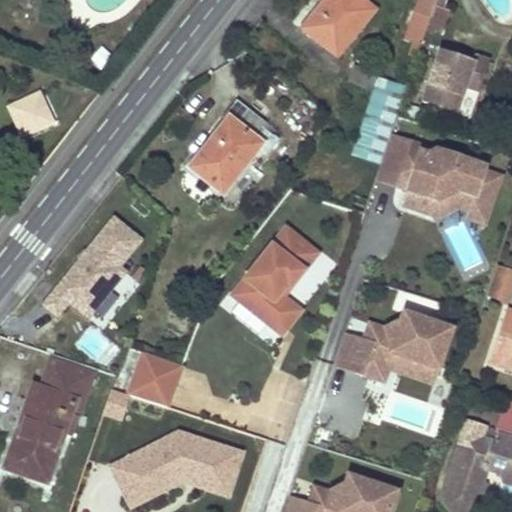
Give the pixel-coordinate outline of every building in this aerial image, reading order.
[(336,56),(354,33),(373,10),(361,0),(324,0),(302,28),(336,56)] [(418,0),(405,39),(422,44),(429,22),(436,1),(436,0),(418,0)] [(441,26),(448,5),(443,3),(436,1),(429,22),(441,26)] [(481,88),(491,58),(444,42),(424,98),(457,110),(466,83),(481,88)] [(377,73),(351,65),(346,79),(372,87),(377,73)] [(43,94),(18,105),(31,134),(56,124),(43,94)] [(221,193),(240,169),(259,146),(267,152),(279,136),(237,102),(224,117),(229,121),(190,167),(221,193)] [(18,105),(13,107),(26,137),(31,134),(18,105)] [(413,138),(392,131),(387,146),(380,166),(377,174),(398,181),(402,169),(408,171),(412,179),(410,185),(404,200),(435,211),(440,195),(459,186),(475,191),(473,196),(467,212),(485,219),(501,173),(484,167),(485,163),(438,147),(430,151),(411,144),(413,138)] [(438,147),(413,138),(411,144),(430,151),(438,147)] [(364,161),(380,166),(387,146),(371,141),(364,161)] [(402,169),(398,181),(410,185),(412,179),(408,171),(402,169)] [(440,195),(435,211),(440,212),(473,196),(475,191),(459,186),(440,195)] [(363,214),(368,202),(353,197),(349,209),(363,214)] [(135,242),(108,220),(39,307),(54,319),(65,306),(84,321),(121,275),(114,269),(135,242)] [(284,230),(231,297),(269,327),(283,310),(276,304),(281,299),(277,296),(285,285),(289,288),(301,273),(297,270),(311,252),(284,230)] [(301,273),(315,255),(311,252),(297,270),(301,273)] [(486,296),(507,303),(511,287),(511,270),(496,265),(486,296)] [(176,289),(200,302),(203,294),(207,288),(183,275),(176,289)] [(281,299),(289,288),(285,285),(277,296),(281,299)] [(298,313),(281,299),(276,304),(283,310),(269,327),(280,336),(298,313)] [(511,309),(505,307),(487,360),(511,368),(511,309)] [(364,341),(345,334),(334,365),(385,383),(389,369),(391,364),(403,369),(407,359),(439,370),(450,340),(433,334),(436,323),(404,312),(401,322),(386,329),(369,324),(364,341)] [(453,329),(436,323),(433,334),(450,340),(453,329)] [(177,363),(127,346),(112,390),(131,396),(162,406),(177,363)] [(439,370),(407,359),(403,369),(391,364),(389,369),(435,385),(439,370)] [(2,469),(45,484),(63,434),(71,437),(92,378),(50,363),(41,389),(25,435),(15,431),(2,469)] [(182,365),(177,363),(162,406),(167,408),(182,365)] [(25,435),(41,389),(31,386),(15,431),(25,435)] [(123,420),(131,396),(112,390),(109,401),(104,414),(123,420)] [(511,401),(507,400),(499,425),(511,429),(511,401)] [(455,449),(441,494),(453,509),(455,509),(472,508),(476,494),(482,497),(489,477),(483,475),(487,460),(499,464),(504,465),(508,475),(511,476),(511,434),(509,433),(498,430),(495,439),(483,434),(478,437),(455,449)] [(179,433),(111,468),(124,494),(152,480),(157,491),(182,478),(229,493),(241,453),(179,433)] [(308,503),(289,497),(283,511),(390,511),(394,503),(377,497),(381,486),(348,475),(345,485),(330,492),(314,486),(308,503)] [(152,480),(124,494),(130,505),(157,491),(152,480)] [(398,492),(381,486),(377,497),(394,503),(398,492)]
